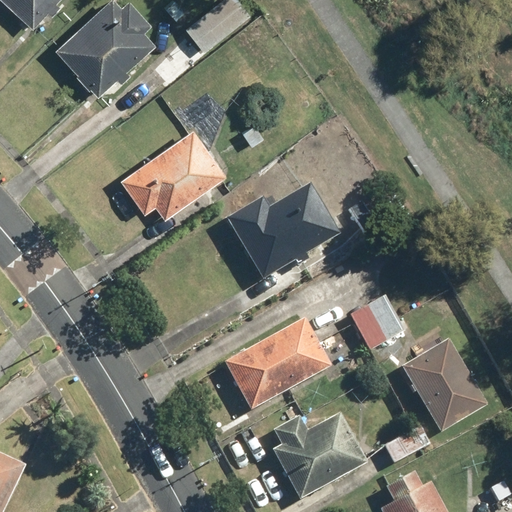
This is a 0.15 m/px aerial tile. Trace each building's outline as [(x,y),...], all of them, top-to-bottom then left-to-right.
[(0,0),(0,6),(27,32),(57,0),(0,0)] [(121,0),(108,0),(51,51),(93,98),(158,40),(121,0)] [(194,2),(191,0),(172,0),(160,12),(171,24),(194,2)] [(234,0),(218,0),(182,31),(201,53),(246,14),(234,0)] [(264,119),(240,135),(250,150),(274,134),(264,119)] [(188,131),(115,182),(139,217),(152,208),(161,222),(222,180),(188,131)] [(221,221),(255,284),(273,276),(338,240),(306,186),(262,213),(256,202),(221,221)] [(363,194),(344,206),(360,232),(379,221),(363,194)] [(383,297),(346,318),(366,354),(403,333),(383,297)] [(299,320),(218,364),(245,413),(326,369),(299,320)] [(446,343),(397,370),(435,439),(484,412),(446,343)] [(268,434),(276,448),(267,453),(293,503),(362,468),(336,417),(303,434),(295,419),(268,434)] [(416,425),(377,447),(389,468),(428,445),(416,425)] [(0,509),(20,466),(0,456),(0,509)] [(409,474),(380,491),(388,506),(377,511),(439,511),(425,486),(418,490),(409,474)] [(511,496),(502,479),(485,489),(496,509),(511,500),(511,496)]
